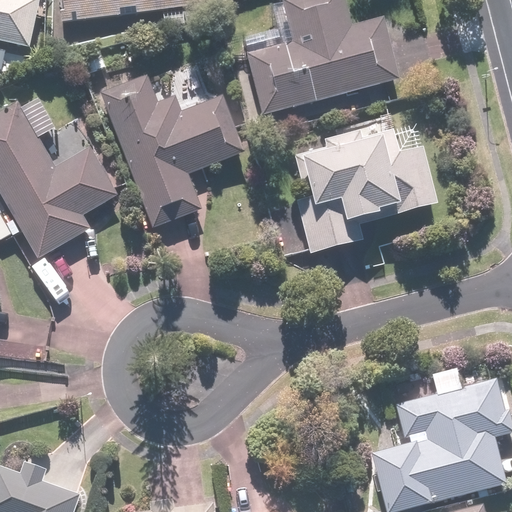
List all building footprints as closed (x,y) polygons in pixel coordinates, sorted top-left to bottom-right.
[(0,0),(0,41),(31,49),(42,0),(0,0)] [(63,0),(66,21),(205,6),(203,0),(63,0)] [(279,29),(243,39),(262,114),(403,78),(388,19),(354,28),(346,0),(274,0),(271,1),(279,29)] [(162,104),(147,70),(100,91),(159,230),(205,210),(191,177),(246,153),(222,96),(182,113),(175,98),(162,104)] [(21,104),(0,116),(0,186),(41,257),(91,227),(84,215),(121,193),(93,146),(59,166),(42,138),(57,129),(39,99),(24,108),(21,104)] [(336,130),(339,141),(324,145),(326,151),(300,157),(307,188),(314,186),(317,195),(297,200),(311,255),(365,242),(360,224),(440,203),(426,147),(401,154),(391,116),(336,130)] [(437,393),(359,413),(384,511),(390,511),(507,482),(496,439),(511,434),(511,409),(511,407),(507,408),(499,378),(462,387),(458,369),(432,376),(437,393)] [(76,511),(82,495),(45,482),(51,466),(28,458),(22,474),(0,465),(0,511),(76,511)] [(127,511),(214,511),(212,499),(128,511),(127,511)]
